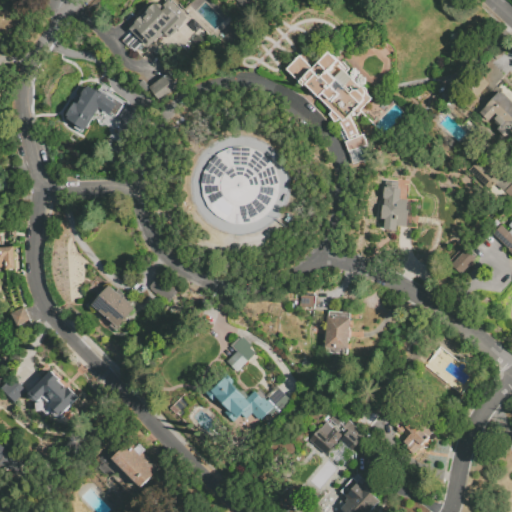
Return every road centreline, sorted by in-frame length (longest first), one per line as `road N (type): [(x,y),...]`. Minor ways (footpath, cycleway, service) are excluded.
road 1 (residential): [(140,149),(158,117),(220,81),(257,81),(292,93),(320,116),(339,147),(341,219),(299,273),(269,287),(205,286),(153,247),(134,185),(140,149)]
road 2 (residential): [(36,194),(29,253),(37,299),(240,511)]
road 3 (residential): [(323,251),(463,323),(511,367)]
road 4 (residential): [(77,0),(44,34),(20,92),(36,194)]
road 5 (residential): [(511,382),(479,411),(461,449),(459,492),(449,511)]
